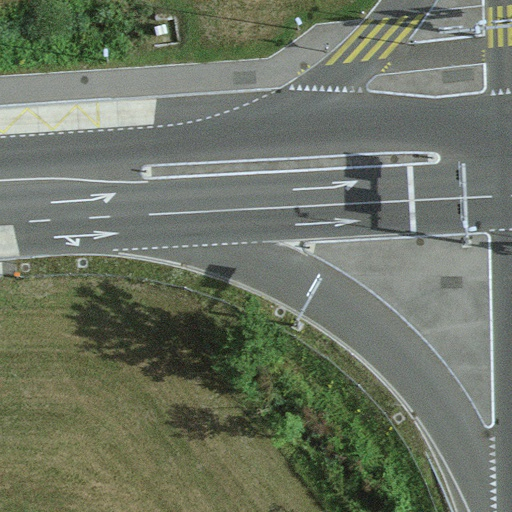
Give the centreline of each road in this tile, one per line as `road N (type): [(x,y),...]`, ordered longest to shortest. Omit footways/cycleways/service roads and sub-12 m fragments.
road 1 (motorway): [(59,186),(231,245),(317,289),(383,339),(435,397),(500,511)]
road 2 (secondary): [(511,160),(231,173)]
road 3 (secondary): [(416,0),(330,91),(231,173)]
road 4 (secondary): [(231,173),(59,186)]
